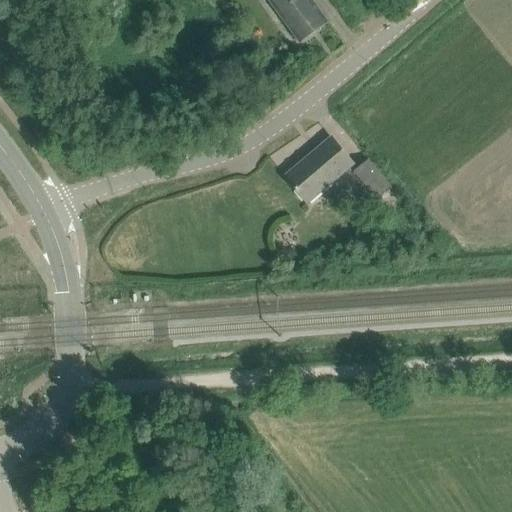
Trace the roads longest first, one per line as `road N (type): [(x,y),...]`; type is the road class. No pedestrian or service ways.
road 1 (unclassified): [(44,212),(251,141),(427,0)]
road 2 (track): [(511,361),(68,389)]
road 3 (tertiary): [(0,453),(43,432),(71,375),(65,274),(44,212)]
